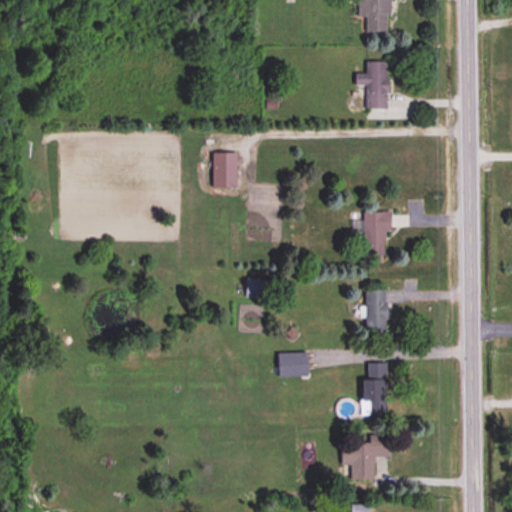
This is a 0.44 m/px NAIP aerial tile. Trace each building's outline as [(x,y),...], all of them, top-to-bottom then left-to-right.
[(359,0),(359,19),(364,19),(364,34),(388,34),(388,0),(359,0)] [(386,63),(364,63),(364,75),(353,75),(353,87),(365,87),(365,110),(386,110),(386,63)] [(235,154),(211,154),(211,189),(235,189),(235,154)] [(383,232),(389,232),(389,213),(362,213),(362,261),(383,261),(383,232)] [(244,298),(262,298),(262,280),(244,280),(244,298)] [(385,289),(364,289),(364,334),(385,334),(385,289)] [(305,353),(276,353),(276,377),(305,377),(305,353)] [(360,416),(386,416),(385,363),(364,363),(364,374),(359,374),(360,416)] [(388,435),(367,435),(367,443),(349,443),(349,480),(372,480),(372,457),(388,457),(388,435)]
